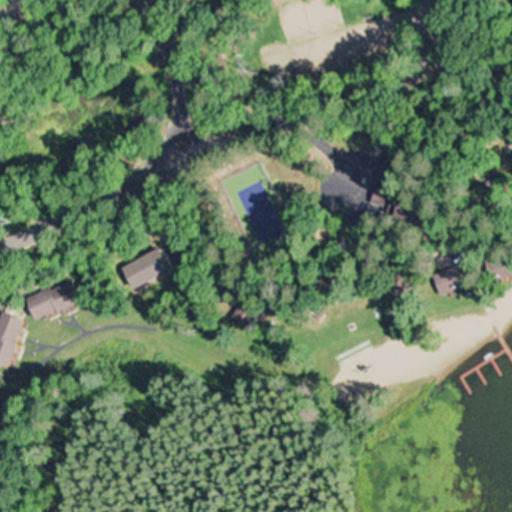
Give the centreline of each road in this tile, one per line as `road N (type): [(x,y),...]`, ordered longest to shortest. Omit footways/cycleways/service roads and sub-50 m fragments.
road 1 (residential): [(183,149),(354,93),(426,76),(511,70)]
road 2 (residential): [(0,255),(183,149)]
road 3 (residential): [(183,149),(174,64),(145,0)]
